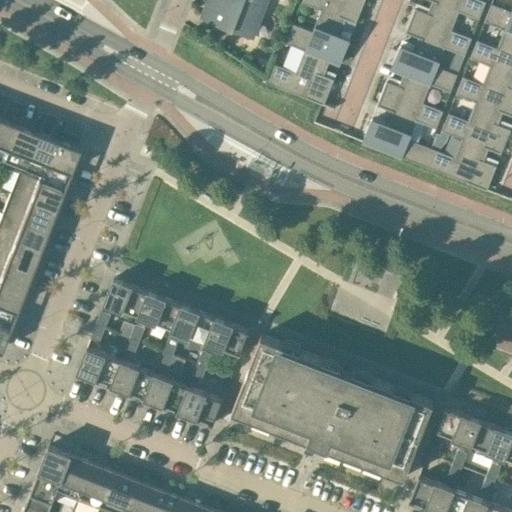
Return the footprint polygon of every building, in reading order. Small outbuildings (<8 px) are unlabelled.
[(210,0),(204,16),(251,34),(264,0),(210,0)] [(356,22),(364,0),(302,0),(302,1),(321,9),(322,8),(346,17),(346,18),(356,22)] [(459,10),(459,9),(435,0),(432,0),(428,12),(415,7),(406,31),(418,36),(418,35),(445,46),(445,47),(465,54),(472,37),(452,29),(459,10)] [(485,0),(435,0),(459,9),(459,10),(479,18),(486,0),(485,0)] [(511,8),(511,10),(492,2),(485,20),(505,28),(505,27),(511,30),(511,8)] [(340,63),(350,37),(340,33),(346,18),(346,17),(322,8),(321,9),(313,30),(294,23),(286,42),(305,49),(306,49),(330,58),(330,59),(340,63)] [(511,30),(505,27),(505,28),(497,47),(477,39),(470,57),(490,65),(491,64),(511,72),(511,30)] [(445,47),(445,46),(418,35),(418,36),(413,48),(401,43),(391,67),(404,72),(431,82),(431,83),(451,91),(458,73),(437,65),(445,47)] [(324,104),(334,78),(324,74),(330,59),(330,58),(306,49),(305,49),(297,71),(273,62),(265,81),(324,104)] [(511,114),(511,72),(491,64),(490,65),(483,83),(463,75),(456,93),(476,101),(476,100),(503,110),(503,111),(511,114)] [(436,127),(443,109),(423,101),(431,83),(431,82),(404,72),(399,84),(387,79),(377,104),(390,109),(390,108),(417,119),(416,119),(436,127)] [(489,148),(501,152),(511,128),(498,123),(503,111),(503,110),(476,100),(476,101),(469,119),(449,112),(442,129),(462,137),(462,136),(489,147),(489,148)] [(363,140),(425,165),(432,147),(409,138),(416,119),(417,119),(390,108),(390,109),(385,121),(372,116),(363,140)] [(0,157),(4,159),(17,124),(0,116),(0,157)] [(23,167),(37,131),(17,124),(4,159),(23,167)] [(32,177),(41,180),(57,139),(37,131),(23,167),(34,171),(33,176),(32,177)] [(489,148),(489,147),(462,136),(462,137),(455,156),(432,147),(425,165),(487,189),(497,164),(484,159),(489,148)] [(41,180),(62,189),(78,147),(57,139),(41,180)] [(10,191),(55,209),(62,189),(41,180),(32,177),(33,176),(18,170),(10,191)] [(2,211),(47,229),(55,209),(10,191),(2,211)] [(0,216),(0,233),(39,249),(47,229),(2,211),(0,216)] [(0,256),(31,269),(39,249),(0,233),(0,256)] [(0,280),(23,289),(31,269),(0,256),(0,280)] [(114,277),(105,301),(139,314),(148,290),(114,277)] [(0,303),(16,309),(23,289),(0,280),(0,303)] [(148,290),(139,314),(173,327),(182,303),(148,290)] [(0,303),(0,349),(16,309),(0,303)] [(173,327),(169,336),(179,339),(189,343),(192,335),(206,340),(216,316),(182,303),(173,327)] [(96,323),(105,327),(111,313),(101,309),(96,323)] [(216,316),(206,340),(240,353),(250,329),(216,316)] [(91,337),(100,341),(105,327),(96,323),(91,337)] [(130,336),(140,340),(145,326),(136,323),(130,336)] [(383,468),(405,476),(434,401),(412,392),(410,397),(393,391),(395,385),(373,377),(371,382),(321,363),(323,357),(301,349),(299,354),(281,348),(284,342),(262,334),(232,409),(254,418),(256,412),(293,427),(291,432),(313,441),(315,435),(326,439),(324,445),(346,454),(347,452),(364,459),(363,460),(366,461),(368,456),(385,462),(383,468)] [(125,350),(134,354),(140,340),(130,336),(125,350)] [(169,336),(164,349),(173,353),(179,339),(169,336)] [(78,370),(112,383),(122,359),(87,346),(78,370)] [(164,349),(159,363),(168,367),(173,353),(164,349)] [(197,362),(207,366),(212,352),(203,349),(197,362)] [(112,383),(146,396),(155,372),(122,359),(112,383)] [(192,376),(201,380),(207,366),(197,362),(192,376)] [(146,396),(179,409),(189,385),(155,372),(146,396)] [(179,409),(214,422),(223,398),(189,385),(179,409)] [(437,429),(471,443),(480,418),(446,405),(437,429)] [(471,443),(504,456),(511,436),(511,430),(480,418),(471,443)] [(48,511),(57,491),(55,490),(70,452),(49,444),(22,511),(48,511)] [(453,461),(462,465),(468,451),(458,448),(453,461)] [(55,490),(57,491),(78,499),(92,461),(71,453),(71,452),(70,452),(55,490)] [(78,499),(100,508),(115,470),(92,461),(78,499)] [(447,475),(457,479),(462,465),(453,461),(447,475)] [(492,461),(486,474),(496,478),(501,464),(492,461)] [(100,508),(111,511),(124,511),(137,478),(115,470),(100,508)] [(410,498),(444,511),(453,487),(419,474),(410,498)] [(481,488),(490,492),(496,478),(486,474),(481,488)] [(124,511),(149,511),(159,487),(137,478),(124,511)] [(149,511),(175,511),(182,496),(159,487),(149,511)] [(444,511),(445,511),(482,511),(487,500),(453,487),(444,511)] [(175,511),(201,511),(205,504),(182,496),(175,511)] [(482,511),(511,511),(511,510),(487,500),(482,511)]
